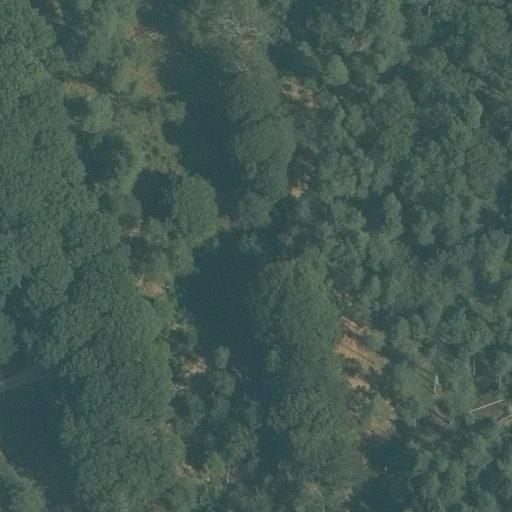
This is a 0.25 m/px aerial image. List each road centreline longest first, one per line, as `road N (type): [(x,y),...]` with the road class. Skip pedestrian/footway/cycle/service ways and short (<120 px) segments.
road 1 (track): [(0,102),(99,363)]
road 2 (track): [(99,363),(118,434),(126,511)]
road 3 (track): [(8,388),(51,353),(72,289)]
